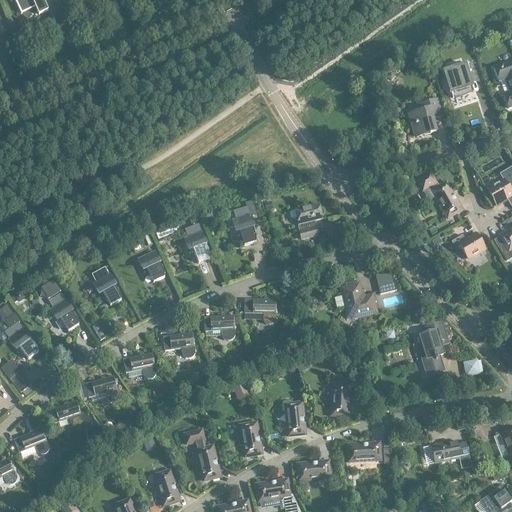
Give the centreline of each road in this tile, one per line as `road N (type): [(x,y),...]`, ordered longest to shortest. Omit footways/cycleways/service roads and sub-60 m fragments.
road 1 (residential): [(0,436),(79,367),(139,329),(275,273),(388,248)]
road 2 (residential): [(189,511),(260,469),(383,419),(511,391)]
road 3 (tertiary): [(0,123),(231,17)]
road 4 (residential): [(339,175),(461,150)]
road 5 (unclassified): [(292,122),(231,17)]
